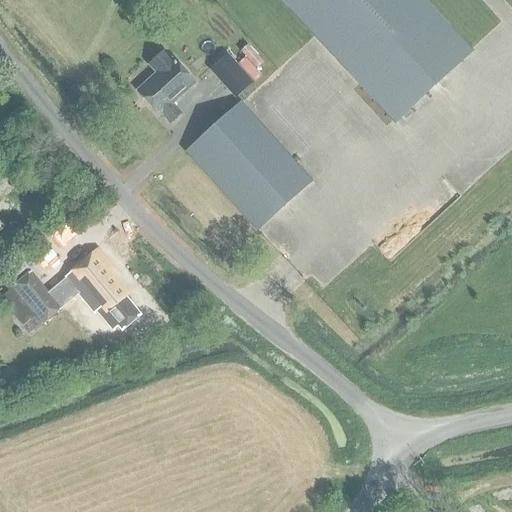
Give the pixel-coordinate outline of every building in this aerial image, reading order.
[(283,0),(393,120),(466,52),(420,2),(417,0),(283,0)] [(158,117),(160,115),(168,124),(180,114),(171,105),(194,84),(172,60),(171,61),(163,52),(148,66),(156,74),(136,92),(158,117)] [(239,69),(222,85),(235,99),(252,84),(239,69)] [(256,230),(311,181),(239,101),(184,150),(256,230)] [(139,316),(124,299),(127,296),(109,276),(114,272),(97,251),(64,279),(93,314),(96,312),(112,332),(117,328),(121,332),(139,316)] [(60,307),(29,273),(1,298),(25,325),(22,328),(28,335),(60,307)]
